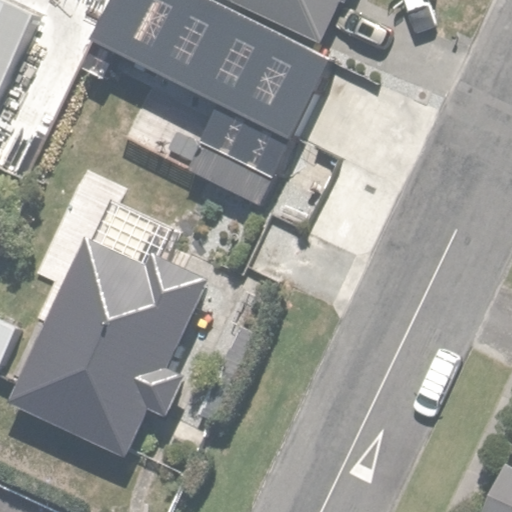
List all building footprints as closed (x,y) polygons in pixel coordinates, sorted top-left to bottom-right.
[(49,10),(27,0),(0,0),(0,102),(3,104),(49,10)] [(236,0),(115,0),(99,32),(309,138),(350,58),(236,0)] [(353,0),(259,0),(335,37),(353,0)] [(0,262),(17,227),(0,218),(0,262)] [(137,454),(217,275),(163,250),(156,266),(94,238),(20,401),(137,454)] [(511,511),(511,457),(489,511),(511,511)]
